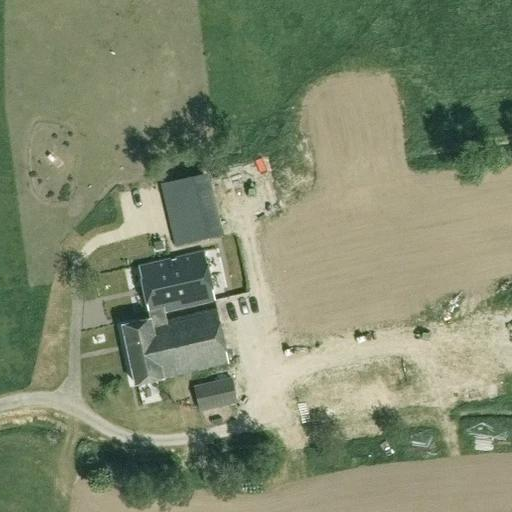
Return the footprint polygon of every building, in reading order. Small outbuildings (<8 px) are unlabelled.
[(222,235),(207,173),(160,184),(175,246),(222,235)] [(372,315),(398,310),(377,196),(303,210),(334,381),(383,372),(371,308),(372,315)] [(286,216),(238,225),(270,386),(290,382),(280,329),(323,321),(318,298),(302,301),(286,216)] [(156,251),(164,249),(163,242),(155,244),(156,251)] [(215,300),(204,252),(139,267),(152,319),(124,326),(138,385),(228,363),(215,309),(167,320),(165,312),(215,300)] [(511,288),(500,292),(504,307),(511,304),(511,288)] [(69,343),(48,342),(48,361),(68,362),(69,343)] [(231,378),(194,386),(200,412),(237,403),(231,378)]
